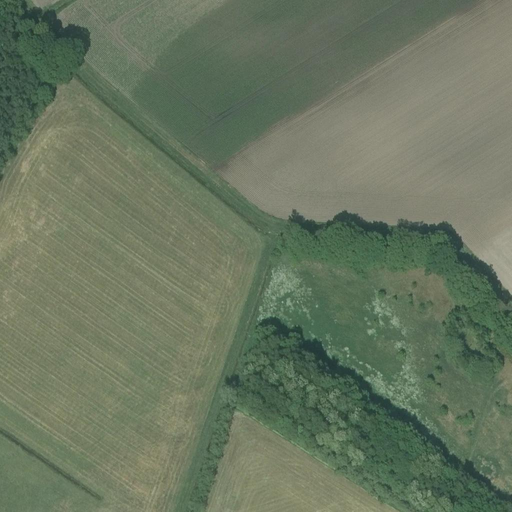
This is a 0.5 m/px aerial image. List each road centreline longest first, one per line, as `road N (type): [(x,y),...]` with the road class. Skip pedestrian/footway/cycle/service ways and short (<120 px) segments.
road 1 (track): [(511,306),(446,239),(268,223),(20,0)]
road 2 (track): [(454,511),(488,406),(511,370)]
